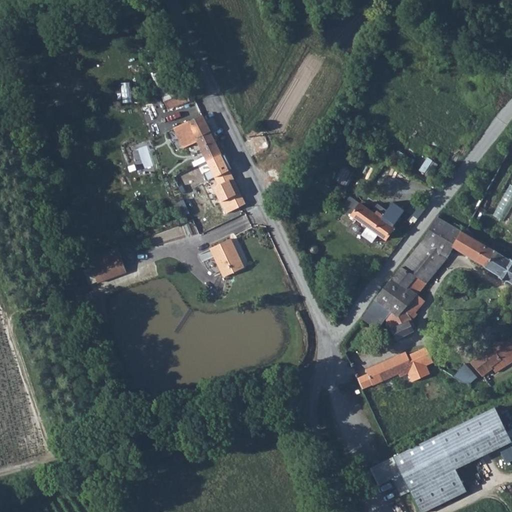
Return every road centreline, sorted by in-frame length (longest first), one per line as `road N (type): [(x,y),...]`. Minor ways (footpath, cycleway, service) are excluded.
road 1 (unclassified): [(344,511),(312,417),(326,345),(317,316),(171,0)]
road 2 (track): [(232,132),(252,117),(316,0)]
